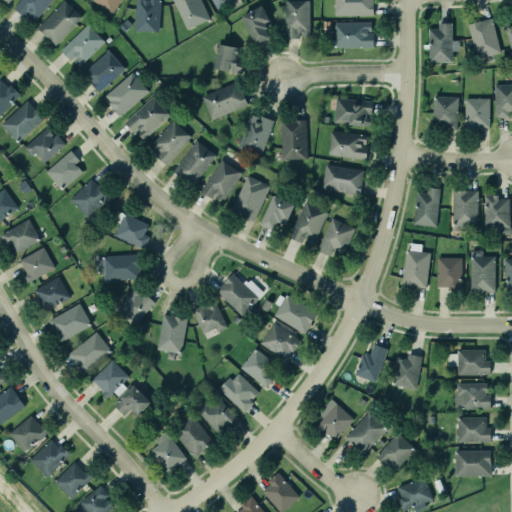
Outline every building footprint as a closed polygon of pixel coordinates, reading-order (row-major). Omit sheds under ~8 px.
[(19,0),(12,9),(23,18),(27,13),(30,15),(28,18),(34,24),(54,0),(19,0)] [(91,0),(112,13),(119,0),(91,0)] [(131,0),(154,0),(154,29),(130,28),(131,0)] [(198,0),(173,0),(189,30),(209,19),(198,0)] [(227,0),(228,1),(216,9),(210,0),(227,0)] [(282,0),(306,0),(306,29),(295,29),(295,37),(283,38),(282,0)] [(333,0),(333,14),(372,14),(372,0),(333,0)] [(37,28),(55,46),(82,18),(64,1),(37,28)] [(240,11),(260,2),(269,19),(262,22),(267,34),(254,40),(240,11)] [(466,23),(489,17),(498,51),(475,57),(466,23)] [(333,20),(372,20),(372,45),(333,45),(333,20)] [(59,51),(69,61),(71,59),(79,67),(105,41),(88,23),(59,51)] [(452,61),(452,51),(459,50),(459,40),(452,40),(451,23),(438,23),(438,29),(429,29),(429,62),(452,61)] [(214,65),(228,67),(232,43),(218,41),(214,65)] [(107,51),(124,70),(97,94),(88,83),(91,81),(83,72),(107,51)] [(109,102),(105,97),(131,73),(148,92),(119,118),(107,105),(109,102)] [(0,115),(19,95),(1,78),(0,78),(0,115)] [(236,80),(247,104),(210,119),(200,95),(236,80)] [(492,83),(511,82),(511,109),(507,110),(507,116),(494,117),(492,83)] [(432,94),(456,96),(455,129),(443,128),(444,123),(430,123),(432,94)] [(463,97),(488,96),(488,126),(463,126),(463,97)] [(373,101),(336,97),(333,122),(370,126),(371,116),(373,101)] [(133,134),(137,130),(140,132),(137,135),(142,141),(169,116),(152,98),(124,123),(133,134)] [(0,124),(17,143),(44,118),(27,100),(0,124)] [(249,110),(271,116),(257,151),(233,143),(233,135),(241,136),(249,110)] [(279,118),(303,118),(304,157),(281,158),(279,118)] [(155,154),(157,152),(159,153),(155,157),(165,165),(189,137),(171,122),(148,148),(155,154)] [(23,145),(45,126),(52,133),(50,134),(51,136),(56,132),(64,143),(42,162),(39,159),(39,156),(35,151),(31,154),(23,145)] [(328,154),(366,160),(368,145),(365,145),(366,135),(331,130),(328,154)] [(195,141),(172,172),(192,188),(215,157),(195,141)] [(75,163),(79,160),(70,150),(46,171),(62,190),(83,172),(75,163)] [(220,160),(199,191),(211,199),(214,195),(217,197),(215,200),(221,204),(242,174),(220,160)] [(363,169),(324,165),(322,189),(360,193),(363,169)] [(253,220),(231,211),(246,175),(268,185),(253,220)] [(97,186),(90,178),(69,199),(86,216),(109,193),(100,183),(97,186)] [(412,223),(434,225),(438,187),(432,186),(426,186),(425,191),(415,190),(412,223)] [(0,219),(18,209),(6,189),(0,191),(0,219)] [(452,189),(476,189),(476,226),(466,225),(466,230),(451,229),(452,189)] [(509,198),(499,199),(499,194),(484,195),(485,228),(497,228),(497,235),(511,234),(511,221),(509,222),(509,198)] [(272,196),(293,205),(284,226),(277,223),(272,232),(258,226),(272,196)] [(288,238),(301,244),(304,238),(307,240),(305,243),(313,247),(328,214),(304,203),(288,238)] [(121,206),(110,231),(140,244),(145,234),(141,232),(147,218),(121,206)] [(27,217),(0,231),(0,237),(4,245),(10,242),(12,245),(12,247),(13,249),(15,250),(15,251),(39,238),(27,217)] [(317,251),(330,257),(334,248),(342,252),(353,230),(332,219),(317,251)] [(403,245),(428,249),(424,284),(398,281),(403,245)] [(19,258),(43,247),(52,268),(29,279),(19,258)] [(97,255),(134,250),(137,278),(101,279),(97,255)] [(469,252),(491,251),(492,290),(470,291),(469,252)] [(434,253),(459,253),(460,283),(434,284),(434,253)] [(500,257),(511,255),(511,287),(504,288),(500,257)] [(229,270),(213,286),(237,311),(253,295),(229,270)] [(33,287),(56,275),(67,297),(44,308),(33,287)] [(136,282),(120,299),(138,316),(154,299),(136,282)] [(285,293),(315,312),(303,333),(272,315),(285,293)] [(191,305),(211,297),(223,329),(203,337),(191,305)] [(48,318),(77,303),(88,325),(59,339),(48,318)] [(159,313),(183,316),(179,360),(165,359),(165,350),(156,349),(159,313)] [(269,319),(256,338),(281,354),(294,335),(269,319)] [(95,331),(110,350),(82,373),(67,354),(95,331)] [(369,338),(367,353),(359,352),(351,371),(374,381),(376,369),(384,371),(389,342),(369,338)] [(455,345),(482,346),(482,360),(488,359),(488,373),(455,372),(455,345)] [(251,346),(238,363),(266,385),(279,367),(251,346)] [(405,350),(404,356),(393,354),(391,367),(398,368),(395,380),(411,383),(417,352),(405,350)] [(89,375),(109,358),(127,378),(106,396),(89,375)] [(225,372),(229,377),(236,371),(253,390),(245,398),(251,404),(241,413),(214,383),(225,372)] [(111,401),(119,395),(117,391),(134,378),(151,399),(135,411),(129,403),(119,411),(111,401)] [(452,380),(486,379),(487,404),(452,405),(452,380)] [(0,387),(8,382),(23,403),(0,418),(0,387)] [(195,410),(217,434),(236,418),(218,398),(209,406),(205,402),(195,410)] [(335,400),(311,425),(330,443),(354,418),(335,400)] [(370,410),(341,434),(357,452),(385,428),(370,410)] [(187,411),(209,441),(192,454),(175,432),(181,428),(175,420),(187,411)] [(7,428),(28,412),(44,432),(23,448),(7,428)] [(455,414),(482,415),(482,430),(490,430),(489,441),(454,439),(455,414)] [(150,448),(157,443),(153,437),(165,428),(184,456),(164,469),(150,448)] [(390,432),(376,456),(396,468),(411,445),(390,432)] [(27,457),(47,436),(67,454),(46,476),(27,457)] [(455,476),(490,475),(490,450),(454,451),(455,476)] [(53,476),(75,458),(91,477),(69,495),(53,476)] [(260,485),(276,471),(297,495),(281,509),(260,485)] [(393,480),(422,473),(428,498),(399,505),(393,480)] [(80,511),(74,504),(97,485),(112,503),(101,511),(80,511)] [(234,511),(232,509),(249,495),(262,511),(234,511)]
